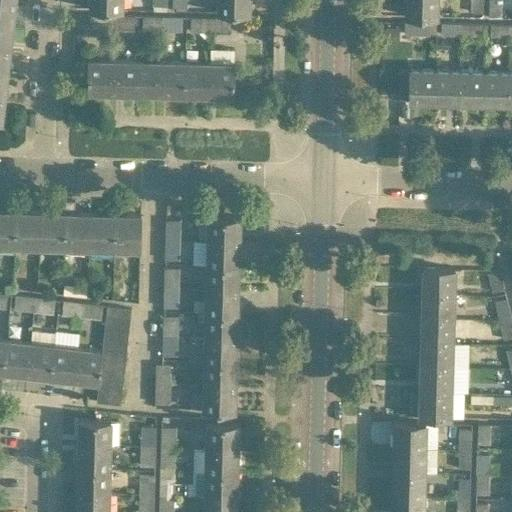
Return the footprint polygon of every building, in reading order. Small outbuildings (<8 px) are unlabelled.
[(0,0),(0,23),(13,25),(15,1),(0,0)] [(122,0),(90,0),(90,8),(122,9),(122,0)] [(249,0),(217,0),(217,12),(249,13),(249,0)] [(436,0),(406,0),(406,15),(437,16),(436,0)] [(483,0),(471,0),(471,10),(484,10),(483,0)] [(489,0),(489,17),(501,17),(501,0),(489,0)] [(90,28),(113,29),(113,14),(90,13),(90,28)] [(113,14),(113,29),(134,29),(135,15),(113,14)] [(143,29),(161,30),(162,15),(144,15),(143,29)] [(161,30),(183,30),(184,16),(162,15),(161,30)] [(190,30),(209,31),(210,16),(190,16),(190,30)] [(210,16),(209,31),(229,32),(230,17),(210,16)] [(405,21),(405,33),(429,34),(429,33),(436,33),(436,22),(429,22),(405,21)] [(441,34),(460,35),(460,22),(442,21),(441,34)] [(460,22),(460,35),(481,35),(482,22),(460,22)] [(491,35),(509,36),(509,23),(491,22),(491,35)] [(0,23),(0,48),(10,49),(13,25),(0,23)] [(386,26),(385,41),(399,42),(399,26),(386,26)] [(0,48),(0,72),(7,73),(10,49),(0,48)] [(87,90),(112,91),(112,59),(88,58),(88,63),(87,74),(87,90)] [(112,91),(136,91),(136,59),(112,59),(112,91)] [(136,91),(160,92),(161,60),(136,59),(136,91)] [(160,92),(184,93),(185,60),(161,60),(160,92)] [(184,93),(208,93),(209,61),(185,60),(184,93)] [(209,61),(208,93),(233,94),(233,61),(209,61)] [(74,62),(74,74),(87,74),(88,63),(74,62)] [(408,99),(436,100),(437,69),(409,69),(408,99)] [(436,100),(463,101),(464,70),(437,69),(436,100)] [(463,101),(491,102),(492,71),(464,70),(463,101)] [(491,102),(511,102),(511,71),(492,71),(491,102)] [(0,244),(15,245),(16,198),(7,198),(6,210),(0,209),(0,244)] [(15,245),(40,245),(41,211),(25,210),(26,198),(16,198),(15,245)] [(40,245),(64,246),(66,199),(57,199),(57,211),(41,211),(40,245)] [(64,246),(89,247),(90,212),(74,212),(75,200),(66,199),(64,246)] [(89,247),(113,248),(115,201),(106,200),(105,212),(90,212),(89,247)] [(115,201),(113,248),(139,248),(140,213),(123,213),(124,201),(115,201)] [(208,215),(207,239),(240,240),(240,216),(208,215)] [(167,219),(166,238),(180,239),(180,219),(167,219)] [(180,239),(166,238),(165,258),(179,258),(180,239)] [(193,239),(192,263),(206,264),(239,264),(240,240),(207,239),(193,239)] [(424,266),(424,268),(425,268),(424,291),(454,293),(455,287),(455,267),(461,268),(461,257),(461,254),(435,253),(435,267),(424,266)] [(206,264),(206,287),(238,288),(239,264),(206,264)] [(165,267),(165,286),(178,286),(179,268),(165,267)] [(504,288),(499,268),(487,271),(492,290),(504,288)] [(77,284),(76,294),(86,295),(87,285),(77,284)] [(178,286),(165,286),(164,306),(178,307),(178,286)] [(206,287),(205,312),(238,313),(238,288),(206,287)] [(0,290),(0,306),(6,307),(8,292),(0,290)] [(424,291),(423,316),(453,317),(454,293),(424,291)] [(16,292),(14,308),(34,310),(36,295),(16,292)] [(36,295),(34,310),(53,312),(55,297),(36,295)] [(494,299),(499,319),(510,316),(506,296),(494,299)] [(64,298),(62,313),(82,315),(84,300),(64,298)] [(84,300),(82,315),(101,318),(103,302),(84,300)] [(107,305),(106,317),(130,320),(131,308),(111,306),(107,305)] [(205,312),(204,335),(237,336),(238,313),(205,312)] [(164,316),(163,334),(177,334),(177,316),(164,316)] [(423,316),(422,340),(453,342),(453,317),(423,316)] [(511,322),(510,316),(499,319),(503,337),(511,335),(511,322)] [(106,317),(104,329),(128,332),(130,320),(106,317)] [(31,341),(27,373),(50,376),(54,343),(55,330),(32,327),(31,341)] [(104,329),(103,341),(127,343),(128,332),(104,329)] [(80,333),(55,330),(54,343),(79,346),(80,333)] [(177,334),(163,334),(163,355),(176,355),(177,334)] [(204,335),(204,359),(236,360),(237,336),(204,335)] [(3,371),(27,373),(31,341),(6,338),(3,371)] [(422,340),(421,365),(452,366),(453,342),(422,340)] [(102,349),(102,353),(126,355),(127,343),(103,341),(102,349)] [(50,376),(75,379),(79,346),(54,343),(50,376)] [(100,365),(101,353),(102,349),(79,346),(75,379),(98,381),(99,376),(100,365)] [(102,353),(100,365),(124,367),(126,355),(102,353)] [(204,359),(203,383),(235,384),(236,360),(204,359)] [(156,364),(155,382),(169,382),(169,364),(156,364)] [(100,365),(99,376),(123,379),(124,367),(100,365)] [(421,365),(420,389),(451,391),(452,366),(421,365)] [(98,381),(97,388),(122,391),(123,379),(99,376),(98,381)] [(169,382),(155,382),(155,402),(168,403),(169,382)] [(235,384),(203,383),(202,408),(235,409),(235,384)] [(97,388),(96,400),(120,403),(122,391),(97,388)] [(451,391),(420,389),(419,410),(418,410),(418,415),(450,416),(451,391)] [(511,394),(493,394),(493,403),(511,403),(511,394)] [(79,418),(78,443),(110,444),(111,419),(79,418)] [(394,420),(394,446),(425,447),(426,421),(394,420)] [(206,421),(206,446),(238,446),(238,422),(206,421)] [(477,423),(477,443),(490,443),(490,423),(477,423)] [(141,425),(140,444),(155,445),(156,425),(141,425)] [(162,425),(161,444),(176,445),(176,426),(162,425)] [(460,427),(459,448),(471,448),(471,428),(460,427)] [(78,443),(77,467),(110,468),(110,444),(78,443)] [(155,445),(140,444),(140,465),(155,465),(155,445)] [(161,444),(161,465),(175,465),(176,445),(161,444)] [(206,446),(205,470),(237,471),(238,446),(206,446)] [(394,446),(393,470),(425,471),(425,447),(394,446)] [(459,448),(459,468),(470,468),(471,448),(459,448)] [(477,453),(476,473),(489,473),(489,453),(477,453)] [(77,467),(77,492),(109,492),(110,468),(77,467)] [(205,470),(204,494),(236,495),(237,471),(205,470)] [(393,470),(393,495),(424,496),(425,471),(393,470)] [(140,473),(140,493),(154,494),(155,473),(140,473)] [(476,473),(475,493),(488,493),(489,473),(476,473)] [(161,474),(160,493),(174,493),(175,474),(161,474)] [(458,477),(458,497),(469,497),(470,477),(458,477)] [(77,492),(76,511),(108,511),(109,492),(77,492)] [(140,493),(139,511),(153,511),(154,494),(140,493)] [(160,493),(159,511),(173,511),(174,493),(160,493)] [(204,494),(203,511),(235,511),(236,495),(204,494)] [(393,495),(392,511),(423,511),(424,496),(393,495)] [(458,497),(457,511),(468,511),(469,497),(458,497)] [(475,502),(474,511),(487,511),(488,502),(475,502)]
